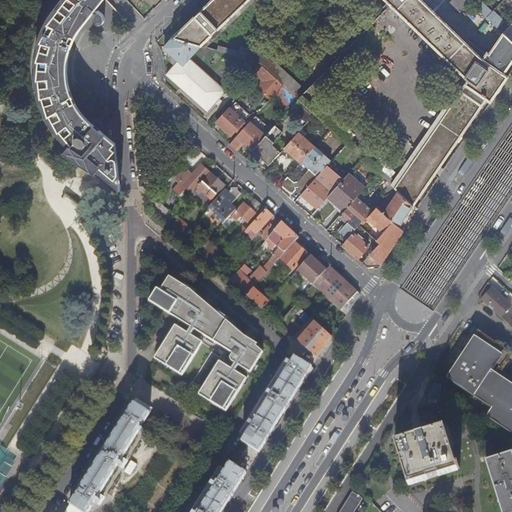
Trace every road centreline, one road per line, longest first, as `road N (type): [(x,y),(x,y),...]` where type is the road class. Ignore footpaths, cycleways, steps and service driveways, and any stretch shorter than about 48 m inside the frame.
road 1 (motorway): [(511,137),(361,357),(267,511)]
road 2 (motorway): [(287,511),(511,171)]
road 3 (residential): [(130,217),(282,350),(181,511)]
road 4 (residential): [(126,63),(385,299)]
road 5 (secondary): [(385,299),(362,361),(266,511)]
road 6 (secondary): [(295,511),(389,365),(428,329)]
road 7 (secondary): [(511,116),(385,299)]
road 8 (residential): [(127,384),(130,217)]
road 9 (residential): [(130,217),(118,104),(126,63)]
road 10 (residential): [(127,384),(46,511)]
